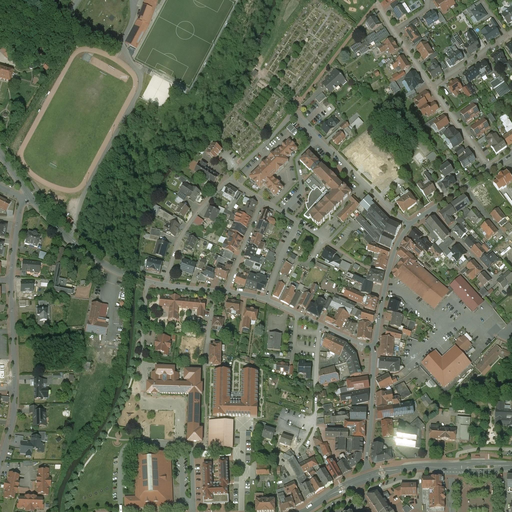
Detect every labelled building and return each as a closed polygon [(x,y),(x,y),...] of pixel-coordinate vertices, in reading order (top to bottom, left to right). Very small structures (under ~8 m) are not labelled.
[(140,22),(137,21),(125,44),(136,49),(148,25),(157,2),(157,0),(145,0),(143,7),(144,7),(141,15),(142,15),(140,22)] [(441,0),(437,3),(439,6),(440,8),(443,12),(449,8),(443,0),(441,0)] [(443,0),(449,8),(455,4),(451,0),(443,0)] [(397,1),(390,6),(393,11),(399,7),(398,5),(400,4),(397,1)] [(393,11),(399,20),(407,15),(404,10),(407,8),(407,7),(405,4),(404,4),(399,7),(393,11)] [(487,16),(480,6),(471,12),(478,22),(487,16)] [(509,10),(504,9),(503,14),(504,15),(502,16),(508,25),(511,22),(511,10),(509,11),(509,10)] [(439,21),(436,16),(434,12),(423,19),(429,28),(439,21)] [(445,21),(440,14),(436,16),(439,21),(441,24),(445,21)] [(375,17),(372,19),(367,22),(372,30),(380,25),(375,17)] [(416,20),(409,25),(411,28),(412,27),(413,27),(418,23),(416,20)] [(500,30),(493,20),(490,22),(494,28),(497,32),(500,30)] [(413,27),(412,27),(411,28),(405,31),(413,42),(419,37),(417,33),(417,32),(416,30),(415,30),(413,27)] [(488,28),(481,33),(483,36),(488,43),(500,35),(497,32),(494,28),(490,31),(488,28)] [(374,33),(364,39),(366,42),(366,43),(361,46),(359,42),(350,48),(355,54),(359,51),(362,56),(369,51),(368,48),(369,47),(368,45),(374,41),(376,45),(389,36),(385,29),(375,35),(374,33)] [(470,34),(468,35),(468,38),(471,43),(468,45),(464,47),(470,55),(480,49),(475,42),(476,42),(476,40),(472,33),(470,34)] [(426,37),(418,42),(421,46),(426,43),(428,41),(426,37)] [(463,44),(458,37),(457,37),(454,39),(460,47),(463,44)] [(398,50),(391,39),(384,44),(387,50),(390,55),(398,50)] [(421,46),(417,49),(421,54),(430,48),(426,43),(421,46)] [(377,49),(372,52),(376,57),(387,50),(384,44),(382,46),(377,49)] [(430,48),(421,54),(425,60),(428,57),(433,54),(430,48)] [(433,54),(428,57),(431,61),(439,56),(436,52),(433,54)] [(454,55),(448,59),(453,67),(464,59),(458,52),(454,55)] [(500,52),(494,56),(494,55),(491,57),(491,58),(496,65),(499,69),(507,64),(504,60),(504,59),(500,52)] [(403,57),(396,61),(399,66),(403,71),(410,67),(403,57)] [(394,63),(390,65),(394,70),(399,66),(396,61),(394,63)] [(484,62),(474,68),(479,76),(480,76),(481,76),(480,75),(484,73),(486,72),(489,70),(489,69),(484,62)] [(433,68),(428,72),(433,80),(443,74),(437,66),(437,65),(433,68)] [(13,71),(0,67),(0,79),(10,82),(13,71)] [(474,68),(463,76),(468,83),(476,78),(479,76),(474,68)] [(335,70),(330,74),(332,76),(323,85),(330,93),(334,89),(335,90),(336,90),(335,89),(344,80),(335,70)] [(397,74),(392,77),(395,82),(404,75),(402,73),(401,74),(400,73),(399,74),(398,75),(397,74)] [(415,73),(406,79),(414,90),(423,84),(415,73)] [(500,76),(489,84),(493,90),(494,89),(500,99),(510,92),(504,83),(500,76)] [(456,81),(453,83),(452,82),(450,84),(448,86),(450,89),(449,90),(452,94),(453,93),(453,94),(457,91),(457,92),(462,89),(456,81)] [(400,90),(395,82),(389,86),(395,94),(400,90)] [(475,93),(470,85),(466,87),(472,95),(475,93)] [(472,95),(466,87),(462,90),(468,98),(472,95)] [(425,91),(418,96),(419,98),(416,100),(420,105),(417,107),(425,102),(430,98),(427,93),(426,91),(425,91)] [(434,103),(428,108),(424,111),(428,116),(431,114),(433,114),(434,113),(435,112),(438,109),(434,104),(434,103)] [(471,106),(461,113),(467,122),(479,114),(474,106),(473,105),(471,106)] [(496,122),(491,114),(487,117),(488,119),(493,125),(495,124),(496,122)] [(336,115),(333,118),(328,123),(333,128),(337,125),(339,127),(344,123),(343,122),(341,124),(339,123),(341,121),(336,115)] [(509,133),(503,138),(509,146),(511,143),(511,124),(505,115),(501,118),(508,128),(507,129),(509,133)] [(437,121),(434,123),(434,125),(436,127),(437,126),(440,130),(448,124),(443,116),(437,121)] [(435,118),(427,123),(430,128),(434,125),(434,123),(437,121),(435,118)] [(362,124),(358,119),(351,126),(355,131),(362,124)] [(481,121),(471,128),(477,137),(489,128),(484,121),(483,120),(481,121)] [(328,122),(321,129),(327,135),(334,128),(333,128),(328,123),(328,122)] [(348,136),(343,131),(349,126),(346,122),(344,123),(339,127),(342,130),(340,132),(346,138),(348,136)] [(297,131),(291,124),(286,129),(293,135),(297,131)] [(455,132),(453,129),(447,133),(444,135),(446,138),(446,139),(445,140),(448,144),(449,144),(450,144),(453,148),(463,142),(456,132),(455,132)] [(340,132),(332,140),(338,146),(346,138),(340,132)] [(494,134),(486,139),(491,147),(500,141),(494,134)] [(491,147),(496,155),(506,147),(501,140),(500,141),(491,147)] [(289,141),(278,152),(286,160),(291,156),(292,156),(294,155),(294,154),(293,154),(297,149),(289,141)] [(222,150),(213,144),(209,150),(208,149),(207,151),(208,152),(206,154),(215,160),(222,150)] [(465,152),(461,147),(455,152),(459,157),(464,153),(465,152)] [(475,160),(468,149),(465,152),(464,153),(466,156),(467,156),(471,163),(475,160)] [(266,163),(260,169),(259,169),(249,179),(260,190),(264,186),(275,197),(284,189),(273,178),(277,174),(277,173),(283,168),(284,168),(284,167),(288,162),(286,160),(278,152),(278,151),(275,154),(268,160),(268,161),(266,162),(266,163)] [(426,161),(419,152),(414,157),(421,166),(426,161)] [(433,152),(426,158),(430,163),(438,157),(433,152)] [(318,162),(309,153),(300,162),(310,171),(315,165),(318,162)] [(466,156),(459,161),(463,168),(471,163),(467,156),(466,156)] [(200,165),(200,164),(194,172),(205,179),(205,180),(208,183),(209,181),(214,185),(219,177),(203,167),(200,165)] [(448,164),(439,170),(444,178),(446,180),(451,177),(449,175),(453,172),(448,164)] [(332,176),(331,174),(330,174),(322,166),(319,169),(315,165),(310,170),(314,174),(311,177),(319,185),(316,188),(317,189),(322,194),(321,195),(325,198),(326,196),(328,198),(322,204),(309,217),(310,218),(311,219),(311,220),(312,221),(312,222),(313,223),(314,224),(315,224),(315,225),(316,225),(317,225),(319,227),(351,194),(347,190),(346,190),(344,189),(345,188),(344,188),(337,180),(335,178),(336,177),(334,174),(332,176)] [(436,184),(427,172),(424,174),(430,183),(432,186),(436,184)] [(503,175),(499,177),(499,178),(496,180),(497,182),(493,185),(499,192),(500,192),(505,188),(506,187),(506,186),(511,181),(506,173),(503,175)] [(319,185),(311,177),(311,176),(305,183),(314,192),(317,189),(316,188),(319,185)] [(442,183),(441,184),(445,190),(446,190),(456,183),(451,177),(446,180),(442,183)] [(430,183),(425,187),(421,182),(417,185),(420,190),(421,191),(422,193),(426,198),(436,191),(432,186),(430,183)] [(445,190),(441,184),(442,183),(441,182),(437,185),(442,192),(445,190)] [(192,189),(185,184),(180,192),(187,196),(192,189)] [(487,191),(482,184),(472,191),(477,199),(477,198),(481,205),(481,204),(488,200),(485,196),(485,197),(483,194),(487,191)] [(242,194),(229,186),(224,193),(235,199),(238,201),(242,194)] [(187,196),(187,197),(194,202),(198,197),(198,196),(200,193),(193,188),(192,189),(187,196)] [(314,192),(313,193),(312,194),(311,196),(311,197),(310,198),(310,199),(310,201),(309,203),(306,204),(306,205),(306,207),(306,208),(307,209),(308,212),(304,216),(309,219),(310,218),(309,217),(322,204),(320,203),(325,198),(321,195),(322,194),(317,189),(314,192)] [(408,192),(403,195),(405,198),(401,201),(399,198),(395,201),(397,204),(404,213),(409,210),(414,207),(413,206),(417,204),(410,195),(409,195),(408,192)] [(511,202),(506,194),(503,196),(511,208),(511,202)] [(464,196),(451,205),(457,214),(460,211),(461,213),(466,209),(463,204),(468,201),(464,196)] [(351,203),(340,214),(337,217),(343,223),(360,205),(361,204),(353,197),(349,201),(351,203)] [(361,204),(360,205),(364,209),(371,203),(373,201),(368,197),(361,204)] [(10,203),(0,198),(0,207),(6,211),(10,203)] [(250,200),(245,198),(243,203),(248,205),(246,210),(243,208),(241,214),(248,217),(251,219),(257,203),(250,200)] [(238,201),(235,199),(227,211),(231,212),(234,207),(238,201)] [(371,203),(364,209),(365,211),(368,213),(375,207),(371,203)] [(189,210),(181,204),(179,207),(180,208),(176,213),(184,218),(189,210)] [(450,206),(439,214),(448,227),(454,223),(451,219),(450,220),(449,219),(456,214),(450,206)] [(388,220),(375,207),(368,213),(383,229),(380,231),(395,238),(401,227),(390,222),(391,221),(389,219),(388,220)] [(219,212),(210,208),(205,219),(214,224),(219,212)] [(505,219),(498,209),(490,215),(498,224),(499,224),(501,227),(507,222),(505,219)] [(171,223),(169,227),(166,226),(164,232),(168,234),(167,235),(170,236),(171,235),(174,237),(180,226),(181,224),(183,224),(184,222),(178,218),(177,221),(164,213),(164,212),(160,210),(157,217),(171,223)] [(471,213),(468,216),(472,221),(472,222),(473,221),(475,224),(474,225),(482,218),(475,210),(471,213)] [(266,212),(263,211),(259,221),(267,224),(269,218),(270,219),(272,214),(266,212)] [(383,229),(368,213),(365,211),(362,214),(378,230),(375,232),(360,216),(355,220),(369,235),(374,241),(375,243),(391,250),(396,238),(395,238),(380,231),(383,229)] [(241,214),(238,212),(238,213),(235,223),(234,223),(235,223),(247,229),(251,219),(248,217),(241,214)] [(197,217),(193,222),(200,227),(204,221),(197,217)] [(450,236),(434,218),(427,223),(440,239),(443,242),(448,237),(449,238),(450,236)] [(460,218),(456,221),(459,226),(461,225),(465,222),(460,218)] [(267,224),(259,221),(255,231),(258,232),(257,235),(263,237),(265,238),(266,235),(265,235),(267,230),(272,232),(274,227),(267,224)] [(489,221),(481,228),(487,235),(485,237),(488,240),(498,232),(489,221)] [(247,229),(235,223),(231,231),(241,235),(243,237),(247,229)] [(459,226),(453,231),(461,239),(465,234),(462,231),(465,229),(461,225),(459,226)] [(160,231),(151,229),(150,235),(159,237),(160,231)] [(428,242),(424,239),(423,241),(421,239),(423,236),(415,230),(409,237),(416,243),(416,244),(424,251),(426,253),(427,253),(426,252),(428,250),(430,249),(430,247),(431,246),(432,247),(427,243),(428,242)] [(231,231),(230,231),(227,237),(230,238),(230,239),(227,245),(225,243),(222,249),(225,250),(232,253),(234,250),(237,251),(239,248),(241,243),(243,239),(240,238),(241,235),(231,231)] [(32,234),(28,232),(26,239),(25,240),(24,242),(25,243),(24,244),(37,248),(41,236),(37,235),(36,233),(34,233),(32,234)] [(257,235),(254,234),(250,245),(258,248),(258,250),(263,252),(265,245),(261,243),(263,237),(257,235)] [(369,235),(364,240),(369,246),(371,247),(372,244),(376,246),(377,244),(373,243),(374,241),(369,235)] [(197,240),(190,237),(186,246),(193,249),(197,240)] [(443,242),(438,247),(443,253),(445,254),(448,252),(446,250),(453,243),(449,238),(448,237),(443,242)] [(477,244),(471,238),(465,243),(471,250),(477,244)] [(407,239),(401,247),(408,253),(411,250),(419,257),(422,253),(414,246),(407,239)] [(168,245),(158,241),(154,254),(165,257),(168,245)] [(376,246),(372,244),(371,247),(369,246),(368,251),(369,252),(375,254),(379,255),(388,258),(390,252),(377,246),(377,247),(376,246)] [(424,251),(416,244),(414,246),(422,253),(424,251)] [(438,247),(435,244),(432,247),(434,249),(438,254),(441,251),(443,253),(438,247)] [(481,248),(477,244),(471,250),(479,259),(485,253),(481,248)] [(491,250),(485,244),(482,247),(481,248),(485,253),(486,252),(488,253),(491,250)] [(265,259),(255,255),(257,250),(249,246),(245,257),(251,260),(250,261),(255,263),(262,266),(265,260),(265,259)] [(461,249),(458,246),(451,253),(454,256),(453,256),(454,257),(454,256),(458,261),(459,261),(463,257),(466,255),(463,251),(463,252),(460,249),(461,249)] [(403,260),(401,261),(397,266),(397,267),(392,273),(393,274),(393,275),(392,274),(392,275),(396,279),(397,278),(408,265),(412,267),(415,263),(417,261),(408,253),(401,247),(402,249),(397,255),(403,260)] [(64,249),(60,248),(56,265),(61,266),(64,249)] [(336,254),(327,249),(322,257),(323,257),(323,259),(325,260),(327,260),(327,259),(331,261),(331,262),(334,256),(336,254)] [(232,253),(225,250),(223,258),(231,261),(233,254),(232,253)] [(363,250),(362,253),(359,251),(355,259),(361,261),(364,254),(365,255),(366,252),(363,250)] [(488,253),(487,254),(481,260),(489,269),(494,264),(495,265),(497,263),(499,261),(498,260),(497,260),(493,255),(491,257),(488,253)] [(388,258),(379,255),(378,260),(375,269),(376,269),(385,271),(388,258)] [(220,257),(216,256),(215,259),(218,261),(216,266),(218,267),(218,266),(230,271),(231,267),(227,266),(226,267),(223,266),(225,260),(220,258),(220,257)] [(339,259),(334,256),(331,262),(331,261),(329,264),(335,267),(338,262),(339,259)] [(295,261),(289,257),(286,263),(291,266),(295,261)] [(463,257),(459,261),(458,261),(457,262),(454,265),(458,269),(467,261),(463,257)] [(155,262),(149,260),(148,261),(147,261),(146,261),(144,267),(145,268),(146,268),(146,270),(160,274),(163,264),(155,262)] [(196,265),(184,261),(181,271),(182,270),(186,271),(186,272),(192,274),(192,275),(193,275),(196,265)] [(467,261),(458,269),(461,272),(466,267),(470,264),(467,261)] [(482,271),(473,261),(470,264),(466,267),(471,271),(467,275),(472,281),(476,277),(482,271)] [(40,264),(23,262),(22,271),(30,272),(30,273),(33,274),(34,275),(34,274),(34,273),(38,274),(39,269),(40,264)] [(205,264),(198,262),(196,269),(202,271),(205,264)] [(351,266),(342,262),(341,263),(339,269),(348,273),(351,266)] [(262,266),(255,263),(252,269),(260,271),(262,266)] [(291,266),(286,263),(280,275),(282,276),(286,278),(287,278),(286,278),(292,267),(291,266)] [(329,268),(317,263),(315,267),(327,272),(329,268)] [(408,265),(397,278),(399,280),(400,281),(405,285),(410,289),(414,292),(413,292),(414,292),(417,295),(417,296),(418,296),(422,300),(423,300),(435,310),(449,293),(415,263),(412,267),(408,265)] [(55,272),(51,291),(70,295),(70,294),(72,294),(73,290),(71,290),(71,289),(65,288),(67,281),(58,279),(61,266),(56,265),(56,267),(55,272)] [(230,271),(218,266),(218,267),(216,272),(214,276),(215,277),(226,281),(230,271)] [(212,269),(208,267),(207,268),(204,276),(204,277),(207,279),(213,281),(215,277),(214,276),(216,272),(212,270),(212,269)] [(243,277),(238,275),(235,283),(245,287),(250,273),(245,271),(243,277)] [(511,275),(509,271),(498,281),(498,283),(501,286),(505,282),(509,287),(511,284),(511,275)] [(384,275),(370,272),(369,278),(367,278),(366,281),(368,282),(373,283),(381,286),(384,275)] [(484,273),(477,279),(484,287),(491,281),(484,273)] [(204,276),(200,274),(197,281),(205,283),(207,279),(204,277),(204,276)] [(255,277),(252,276),(248,288),(257,291),(262,277),(259,276),(255,277)] [(282,276),(278,284),(273,297),(279,300),(283,292),(285,286),(283,286),(287,278),(286,278),(282,276)] [(364,281),(354,276),(352,281),(363,286),(364,281)] [(269,279),(262,277),(257,291),(257,290),(264,293),(269,279)] [(483,302),(461,278),(450,287),(473,312),(483,302)] [(366,281),(364,281),(363,286),(362,289),(361,289),(360,290),(361,291),(361,294),(370,296),(373,283),(368,282),(366,281)] [(33,282),(21,283),(21,292),(33,292),(38,291),(37,287),(33,287),(33,282)] [(299,286),(293,283),(289,291),(294,293),(296,289),(297,290),(299,286)] [(315,283),(310,293),(309,292),(308,293),(307,295),(313,298),(320,284),(319,284),(319,285),(315,283)] [(488,293),(483,288),(478,292),(483,297),(488,293)] [(352,290),(351,291),(347,289),(344,296),(365,305),(368,298),(352,290)] [(289,291),(287,290),(281,301),(289,305),(295,294),(294,293),(289,291)] [(296,292),(294,297),(290,306),(291,305),(294,307),(294,308),(301,294),(300,294),(296,292)] [(307,295),(305,293),(298,305),(307,310),(309,306),(313,298),(307,295)] [(326,303),(323,309),(327,311),(329,307),(331,304),(334,298),(331,296),(329,296),(326,303)] [(356,306),(335,296),(333,302),(353,311),(354,310),(356,306)] [(180,297),(171,297),(171,299),(161,298),(160,307),(170,308),(169,320),(178,320),(179,309),(182,309),(183,300),(180,300),(180,297)] [(378,300),(368,297),(368,298),(365,305),(365,309),(374,312),(378,300)] [(199,301),(183,300),(182,309),(198,310),(197,318),(204,318),(204,311),(205,311),(206,302),(202,302),(202,299),(199,299),(199,301)] [(318,299),(315,306),(311,304),(306,312),(319,319),(323,309),(326,303),(318,299)] [(240,303),(228,301),(226,311),(227,311),(226,314),(231,314),(232,311),(238,312),(240,303)] [(400,304),(390,301),(387,312),(393,314),(397,315),(398,310),(400,304)] [(39,308),(37,308),(37,316),(39,316),(39,321),(47,321),(47,315),(50,315),(49,307),(46,307),(46,302),(38,302),(39,308)] [(91,303),(86,332),(102,335),(100,345),(103,345),(108,325),(97,323),(101,305),(91,303)] [(258,311),(246,309),(244,319),(243,329),(249,330),(251,320),(256,321),(258,311)] [(350,316),(339,310),(334,319),(328,316),(325,322),(331,324),(331,325),(340,329),(345,320),(347,321),(350,316)] [(375,315),(363,311),(362,314),(361,320),(373,324),(375,315)] [(397,315),(393,314),(392,318),(393,319),(391,327),(399,329),(403,316),(401,316),(397,315)] [(224,320),(214,318),(212,327),(213,327),(212,330),(222,331),(222,328),(224,320)] [(356,325),(348,321),(343,331),(352,335),(356,325)] [(410,321),(407,329),(401,327),(400,331),(402,332),(402,334),(410,337),(412,331),(415,323),(410,321)] [(372,324),(359,323),(357,339),(370,341),(372,324)] [(402,335),(387,329),(385,339),(401,341),(402,335)] [(282,335),(269,333),(267,350),(280,351),(282,335)] [(346,345),(335,340),(334,342),(332,341),(333,339),(325,335),(323,340),(321,339),(320,345),(323,346),(323,347),(331,351),(330,352),(341,357),(346,345)] [(170,339),(159,336),(158,341),(156,341),(155,347),(157,347),(156,351),(167,353),(168,348),(169,348),(170,343),(169,343),(170,339)] [(471,346),(464,337),(456,344),(463,352),(471,346)] [(385,339),(382,338),(380,354),(380,356),(393,357),(394,347),(399,348),(401,341),(385,339)] [(221,344),(214,344),(214,346),(210,346),(210,364),(214,364),(213,366),(221,366),(221,344)] [(356,356),(346,345),(341,357),(347,364),(356,356)] [(497,346),(483,360),(488,365),(496,356),(497,357),(500,354),(510,358),(511,354),(503,350),(502,351),(497,346)] [(435,351),(421,364),(443,388),(470,363),(455,347),(442,358),(435,351)] [(346,364),(320,372),(321,372),(322,372),(322,374),(320,375),(319,377),(320,379),(318,382),(320,388),(341,383),(343,379),(350,377),(350,378),(361,375),(357,357),(356,356),(347,364),(346,364)] [(341,357),(329,361),(330,364),(326,365),(326,364),(319,365),(319,370),(320,372),(346,364),(347,364),(341,357)] [(394,360),(380,359),(379,370),(380,370),(390,371),(391,371),(390,374),(392,374),(395,374),(398,373),(400,372),(404,369),(403,367),(399,367),(399,360),(394,360)] [(311,366),(305,366),(305,361),(299,361),(299,374),(307,374),(307,379),(310,379),(311,366)] [(486,365),(482,361),(476,368),(480,372),(486,365)] [(289,365),(284,365),(281,364),(281,365),(277,364),(276,372),(288,373),(289,373),(290,368),(288,368),(289,365)] [(404,369),(400,372),(398,373),(395,374),(392,374),(392,376),(394,375),(396,378),(397,382),(406,378),(415,370),(413,367),(410,364),(404,369)] [(175,368),(156,367),(156,374),(159,374),(159,383),(171,384),(171,374),(175,374),(175,368)] [(214,369),(213,415),(256,416),(258,370),(241,370),(240,398),(229,398),(230,369),(214,369)] [(201,371),(185,370),(185,381),(187,381),(187,384),(200,384),(201,371)] [(187,384),(178,384),(178,374),(175,374),(171,374),(171,384),(159,383),(159,374),(156,374),(152,374),(152,383),(148,383),(147,393),(153,394),(158,394),(189,395),(188,442),(202,442),(202,429),(199,429),(200,395),(202,395),(202,384),(200,384),(187,384)] [(388,375),(376,381),(381,391),(397,382),(396,378),(391,381),(390,378),(388,375)] [(368,378),(353,380),(347,381),(348,388),(347,388),(344,389),(344,391),(344,393),(355,391),(368,389),(369,389),(369,384),(368,378)] [(46,381),(34,380),(34,400),(42,400),(42,398),(47,398),(47,390),(42,390),(42,384),(46,384),(46,381)] [(427,382),(410,393),(411,395),(426,386),(427,386),(428,385),(427,382)] [(392,392),(385,393),(385,395),(383,396),(383,395),(377,396),(377,408),(387,407),(393,405),(393,407),(400,406),(402,405),(406,401),(405,399),(411,395),(410,393),(404,383),(394,388),(396,392),(395,392),(396,398),(393,399),(392,392)] [(369,390),(351,393),(341,395),(341,397),(345,396),(346,401),(352,400),(353,406),(353,405),(368,402),(369,390)] [(504,404),(497,403),(495,426),(511,426),(511,400),(510,407),(504,406),(504,404)] [(393,407),(377,409),(378,420),(413,415),(411,404),(400,406),(393,407)] [(45,412),(37,412),(36,407),(29,407),(30,414),(33,414),(33,425),(39,425),(39,427),(45,426),(45,412)] [(360,410),(351,410),(351,413),(350,422),(365,422),(366,422),(366,413),(364,413),(364,410),(360,410)] [(336,415),(330,415),(330,417),(331,424),(335,423),(345,422),(350,422),(351,413),(336,415)] [(470,418),(457,417),(456,430),(455,439),(468,440),(470,418)] [(418,419),(409,427),(412,428),(420,431),(420,426),(423,424),(418,419)] [(233,422),(209,421),(209,449),(220,449),(220,450),(221,450),(221,449),(232,449),(233,449),(232,449),(232,444),(233,444),(233,443),(232,443),(232,438),(233,438),(232,438),(233,433),(233,427),(233,422)] [(392,421),(381,422),(383,438),(393,437),(393,438),(392,421)] [(350,422),(345,422),(345,423),(335,425),(335,431),(327,432),(326,431),(326,439),(336,440),(354,440),(354,439),(363,439),(365,439),(365,422),(350,422)] [(331,424),(327,424),(327,432),(335,431),(335,425),(335,423),(331,424)] [(406,426),(399,424),(397,431),(404,433),(406,426)] [(440,426),(431,426),(430,439),(455,441),(455,439),(456,430),(440,429),(440,426)] [(275,431),(265,428),(262,438),(266,439),(267,438),(272,439),(272,441),(275,431)] [(417,437),(398,434),(396,446),(415,449),(417,437)] [(293,440),(282,436),(280,444),(285,445),(285,447),(286,445),(290,447),(293,440)] [(320,436),(313,439),(316,446),(320,445),(323,444),(320,436)] [(40,438),(31,437),(31,444),(30,448),(32,449),(39,449),(39,450),(43,451),(44,445),(40,444),(40,438)] [(363,439),(354,439),(354,440),(336,440),(335,453),(351,453),(362,454),(363,454),(363,439)] [(31,444),(21,443),(20,447),(21,447),(20,454),(31,455),(32,449),(30,448),(31,444)] [(331,453),(327,443),(323,444),(320,445),(324,455),(325,455),(327,455),(330,453),(331,453)] [(383,446),(373,445),(372,450),(371,456),(372,461),(373,462),(374,461),(375,463),(375,464),(376,464),(392,460),(391,455),(390,452),(386,447),(383,446)] [(165,453),(139,454),(139,457),(139,468),(135,469),(136,509),(163,507),(163,504),(173,504),(171,458),(165,459),(165,453)] [(349,467),(343,455),(339,457),(342,462),(336,466),(341,476),(351,471),(349,467)] [(354,456),(347,460),(351,469),(357,466),(359,462),(361,457),(354,456)] [(299,466),(295,458),(288,462),(298,479),(299,479),(305,476),(304,474),(299,466)] [(313,460),(307,463),(306,462),(310,470),(313,469),(316,467),(313,460)] [(211,465),(203,465),(204,488),(203,488),(203,493),(204,493),(205,498),(203,498),(203,505),(229,504),(229,496),(228,496),(227,488),(227,487),(228,487),(227,461),(219,461),(220,488),(212,488),(211,465)] [(334,463),(331,465),(330,461),(326,464),(328,467),(326,468),(335,482),(335,481),(341,477),(342,477),(336,466),(334,463)] [(318,478),(315,480),(313,477),(316,474),(313,469),(310,470),(306,462),(305,463),(302,465),(299,466),(304,474),(307,472),(311,477),(307,480),(308,482),(310,481),(311,483),(309,484),(315,494),(324,488),(318,478)] [(269,465),(257,465),(257,469),(257,475),(270,475),(269,465)] [(324,470),(320,473),(316,467),(313,469),(316,474),(325,488),(333,483),(324,470)] [(48,470),(42,470),(42,471),(38,471),(38,477),(37,477),(36,488),(38,488),(38,494),(42,494),(42,495),(48,495),(48,483),(50,483),(50,482),(48,482),(48,470)] [(15,474),(9,473),(6,485),(4,485),(6,486),(4,498),(9,499),(10,498),(14,499),(15,493),(16,494),(19,482),(17,482),(18,476),(14,476),(15,474)] [(305,476),(299,479),(298,479),(297,480),(306,500),(315,494),(309,484),(308,482),(307,480),(305,476)] [(442,477),(431,477),(431,478),(422,478),(422,490),(429,490),(429,509),(444,509),(445,509),(444,500),(445,500),(445,497),(445,495),(444,495),(444,489),(442,489),(442,483),(444,483),(444,479),(442,479),(442,477)] [(295,484),(293,483),(284,488),(287,495),(297,490),(295,484)] [(416,485),(401,485),(401,487),(401,496),(416,496),(416,485)] [(291,499),(286,500),(284,495),(283,494),(282,494),(281,490),(277,491),(278,496),(279,502),(280,511),(283,511),(287,511),(289,511),(291,510),(293,509),(295,509),(295,507),(296,507),(304,503),(298,491),(291,494),(293,499),(292,498),(291,498),(291,499)] [(429,490),(422,490),(422,504),(426,504),(426,511),(444,511),(444,509),(429,509),(429,490)] [(378,492),(366,496),(376,511),(392,511),(392,510),(391,511),(389,508),(386,504),(387,503),(385,501),(385,500),(384,501),(382,497),(378,492)] [(382,497),(384,501),(385,500),(385,501),(389,498),(386,492),(381,495),(382,497)] [(274,511),(275,501),(263,501),(263,495),(255,495),(255,501),(256,501),(256,511),(274,511)] [(36,498),(25,497),(25,499),(19,498),(19,502),(17,502),(17,508),(30,509),(29,511),(30,511),(30,509),(43,509),(43,504),(42,504),(42,500),(36,499),(36,498)]
